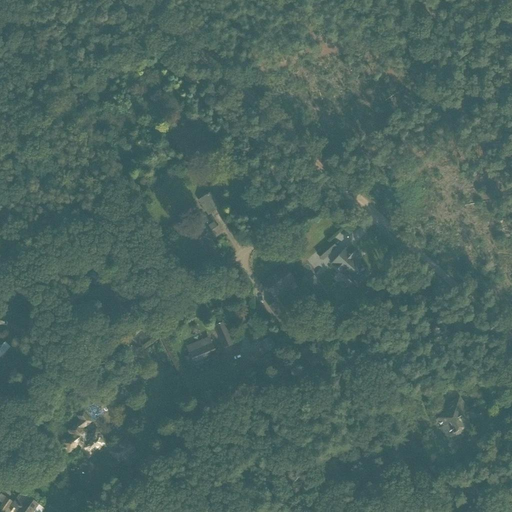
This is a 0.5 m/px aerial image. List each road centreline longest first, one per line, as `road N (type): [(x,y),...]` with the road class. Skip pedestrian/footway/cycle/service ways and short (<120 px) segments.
road 1 (unclassified): [(0,438),(90,348),(347,188)]
road 2 (track): [(347,188),(140,0)]
road 3 (unclassified): [(511,338),(347,188)]
